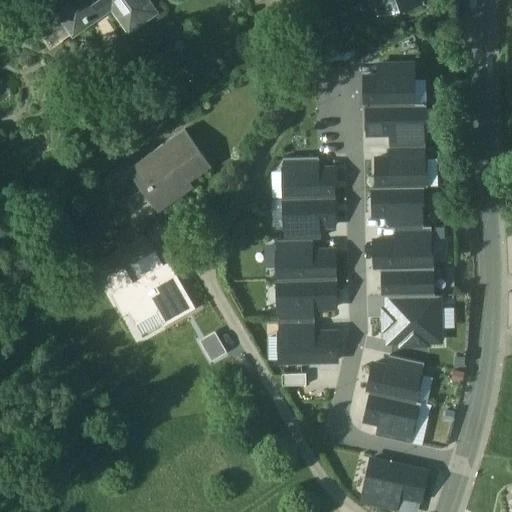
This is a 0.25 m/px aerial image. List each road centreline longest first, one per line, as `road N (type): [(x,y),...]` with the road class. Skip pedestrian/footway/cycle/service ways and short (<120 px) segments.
road 1 (residential): [(460,467),(334,437),(358,331),(351,96)]
road 2 (tertiary): [(460,467),(477,399),(487,282),(478,0)]
